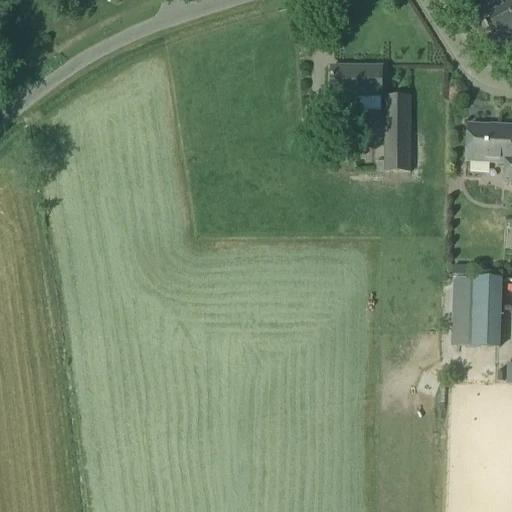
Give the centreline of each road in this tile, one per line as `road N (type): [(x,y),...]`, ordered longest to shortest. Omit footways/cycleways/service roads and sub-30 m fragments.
road 1 (unclassified): [(240,0),(183,16),(46,82),(0,121)]
road 2 (residential): [(425,0),(471,66),(511,85)]
